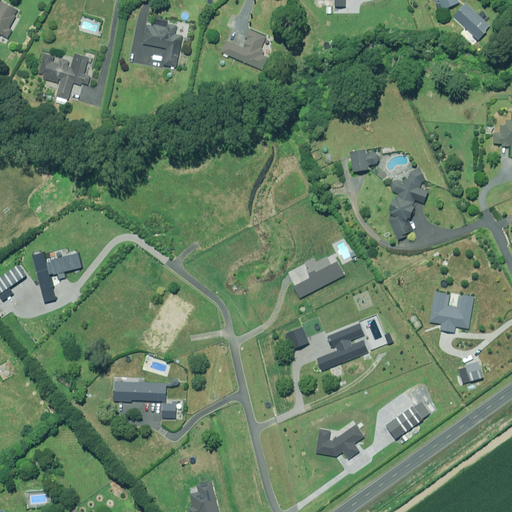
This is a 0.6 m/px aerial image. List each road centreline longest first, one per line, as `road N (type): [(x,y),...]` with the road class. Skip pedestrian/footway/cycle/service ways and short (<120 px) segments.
road 1 (residential): [(278,511),(229,318),(175,266)]
road 2 (tertiary): [(343,511),(511,391)]
